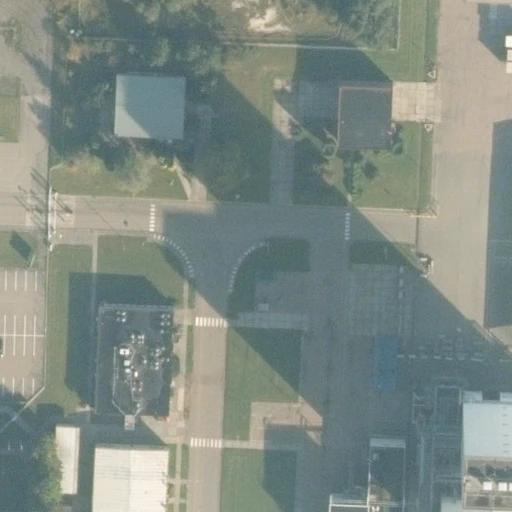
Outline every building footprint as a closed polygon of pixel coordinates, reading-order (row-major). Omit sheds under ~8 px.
[(114,131),(182,134),(185,74),(117,71),(114,131)] [(393,82),(340,80),(338,140),(390,142),(393,82)] [(95,408),(169,411),(174,306),(100,303),(95,408)] [(461,443),(511,445),(511,393),(464,391),(461,443)] [(79,424),(55,424),(53,489),(77,490),(79,424)] [(402,511),(405,439),(370,437),(368,493),(330,491),(329,511),(402,511)] [(92,511),(164,511),(168,447),(96,443),(92,511)] [(439,511),(511,511),(511,482),(493,481),(492,493),(441,490),(439,511)]
